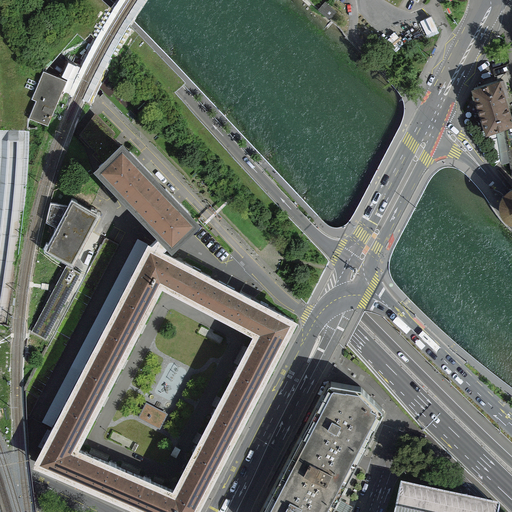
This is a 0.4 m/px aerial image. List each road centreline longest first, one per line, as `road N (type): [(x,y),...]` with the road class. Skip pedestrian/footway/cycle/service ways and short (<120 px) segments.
road 1 (motorway): [(15,0),(132,99),(499,476)]
road 2 (motorway): [(511,463),(236,181),(77,0)]
road 3 (motorway): [(348,258),(84,0)]
road 4 (motorway): [(0,281),(14,142),(0,15)]
road 5 (primary): [(511,424),(389,307)]
road 6 (unclassified): [(366,271),(425,157),(434,121)]
road 7 (unclassified): [(434,121),(410,142),(348,258)]
road 8 (unclassified): [(434,121),(490,0)]
